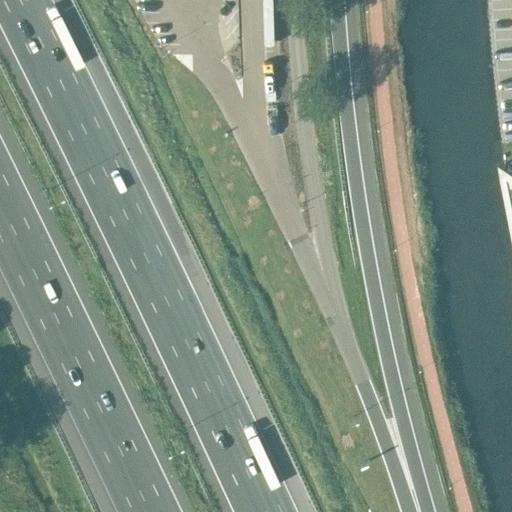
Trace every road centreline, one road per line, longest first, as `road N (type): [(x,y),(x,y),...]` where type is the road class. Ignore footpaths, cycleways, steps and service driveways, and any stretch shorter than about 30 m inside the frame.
road 1 (motorway): [(267,511),(21,0)]
road 2 (motorway): [(423,511),(365,240),(340,0)]
road 3 (motorway): [(0,204),(150,511)]
road 4 (unknown): [(511,323),(492,397),(511,506)]
